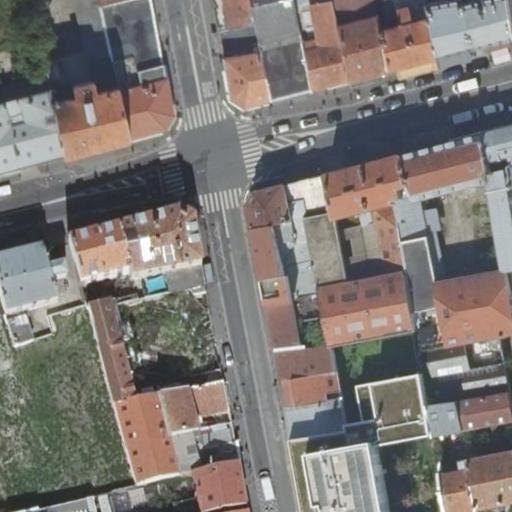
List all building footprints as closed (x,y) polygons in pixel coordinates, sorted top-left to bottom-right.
[(75,0),(89,60),(110,55),(100,5),(98,0),(75,0)] [(135,55),(122,0),(120,0),(100,5),(110,55),(112,60),(135,55)] [(138,69),(164,63),(151,0),(122,0),(135,55),(138,69)] [(213,0),(219,32),(253,21),(248,0),(213,0)] [(248,0),(253,21),(269,100),(313,88),(294,0),(248,0)] [(294,0),(313,88),(336,82),(350,79),(333,0),(294,0)] [(333,0),(350,79),(372,73),(388,69),(380,28),(374,0),(333,0)] [(395,0),(400,23),(380,28),(388,69),(395,67),(436,56),(424,0),(395,0)] [(424,0),(436,56),(478,45),(510,37),(503,0),(470,0),(462,2),(461,0),(424,0)] [(511,0),(503,0),(510,37),(511,36),(511,0)] [(219,32),(232,98),(245,106),(255,103),(269,100),(253,21),(219,32)] [(64,37),(41,42),(45,60),(67,56),(64,37)] [(110,55),(89,60),(94,81),(74,86),(74,88),(70,89),(72,98),(54,102),(65,155),(101,145),(129,138),(112,60),(110,55)] [(138,69),(135,55),(112,60),(129,138),(151,132),(166,128),(173,115),(164,63),(138,69)] [(45,91),(19,98),(23,112),(9,116),(5,102),(0,103),(0,171),(34,163),(65,155),(54,102),(48,73),(41,75),(42,77),(45,91)] [(45,91),(42,77),(0,88),(0,103),(5,102),(19,98),(45,91)] [(19,98),(5,102),(9,116),(23,112),(19,98)] [(511,125),(486,132),(493,167),(500,164),(500,159),(511,155),(511,167),(509,168),(510,169),(511,183),(511,125)] [(486,132),(451,142),(407,153),(416,195),(397,200),(419,330),(427,374),(432,404),(511,392),(511,385),(503,336),(511,334),(511,183),(510,169),(494,173),(493,167),(486,132)] [(373,162),(331,173),(338,211),(310,217),(314,237),(324,291),(325,295),(329,318),(330,321),(334,344),(335,347),(400,334),(419,330),(397,200),(416,195),(407,153),(373,162)] [(500,164),(493,167),(494,173),(510,169),(509,168),(511,167),(511,155),(500,159),(500,164)] [(282,243),(314,237),(310,217),(338,211),(331,173),(313,178),(270,189),(259,192),(251,205),(261,259),(270,305),(292,301),(293,301),(309,298),(325,295),(324,291),(295,298),(290,275),(288,275),(282,243)] [(165,275),(202,268),(194,224),(180,215),(150,223),(119,231),(130,275),(132,282),(165,275)] [(82,287),(130,275),(119,231),(71,243),(82,287)] [(295,298),(324,291),(314,237),(282,243),(288,275),(290,275),(295,298)] [(56,270),(51,249),(0,261),(0,293),(7,318),(57,304),(52,284),(57,283),(61,298),(65,296),(65,290),(63,281),(67,280),(66,276),(65,269),(56,270)] [(165,275),(169,296),(190,291),(195,295),(207,293),(202,268),(165,275)] [(292,301),(270,305),(274,330),(277,345),(295,439),(351,430),(350,422),(346,402),(336,348),(306,354),(301,324),(329,318),(325,295),(309,298),(293,301),(292,301)] [(161,398),(157,385),(137,390),(132,391),(110,302),(88,307),(136,491),(168,484),(181,481),(192,478),(239,467),(235,444),(202,452),(201,448),(200,440),(199,434),(196,421),(229,413),(224,384),(161,398)] [(511,334),(503,336),(511,385),(511,334)] [(161,398),(224,384),(221,371),(157,385),(161,398)] [(427,374),(360,386),(367,420),(350,422),(351,430),(295,439),(308,511),(393,511),(380,444),(437,434),(432,404),(427,374)] [(437,434),(511,422),(511,392),(432,404),(434,418),(437,434)] [(196,421),(199,434),(232,426),(231,420),(229,413),(196,421)] [(224,434),(200,440),(201,448),(226,442),(224,434)] [(465,471),(444,474),(451,511),(468,511),(511,503),(511,451),(473,459),(472,450),(462,452),(465,471)] [(198,503),(200,511),(247,511),(243,489),(239,467),(192,478),(198,503)] [(174,508),(198,503),(192,478),(181,481),(168,484),(174,508)] [(156,511),(174,508),(168,484),(136,491),(112,497),(84,503),(60,509),(45,511),(156,511)] [(156,511),(200,511),(198,503),(174,508),(156,511)]
